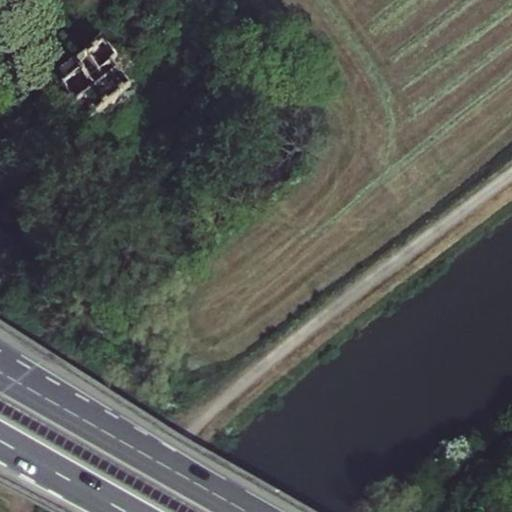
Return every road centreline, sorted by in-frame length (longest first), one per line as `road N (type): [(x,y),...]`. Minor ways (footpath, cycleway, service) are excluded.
road 1 (motorway): [(238,511),(0,376)]
road 2 (motorway): [(0,445),(118,511)]
